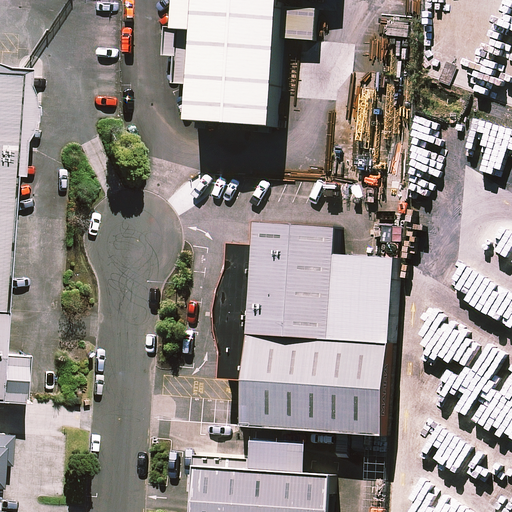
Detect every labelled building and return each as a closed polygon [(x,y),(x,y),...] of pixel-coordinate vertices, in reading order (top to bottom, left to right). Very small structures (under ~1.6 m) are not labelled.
[(199,0),(191,123),(275,128),(283,0),(199,0)] [(0,367),(21,62),(0,60),(0,367)] [(258,223),(251,335),(334,341),(340,245),(341,229),(258,223)] [(340,245),(334,341),(394,344),(400,249),(340,245)] [(334,341),(251,335),(244,431),(388,441),(394,344),(334,341)] [(334,511),(338,470),(197,461),(193,511),(334,511)]
